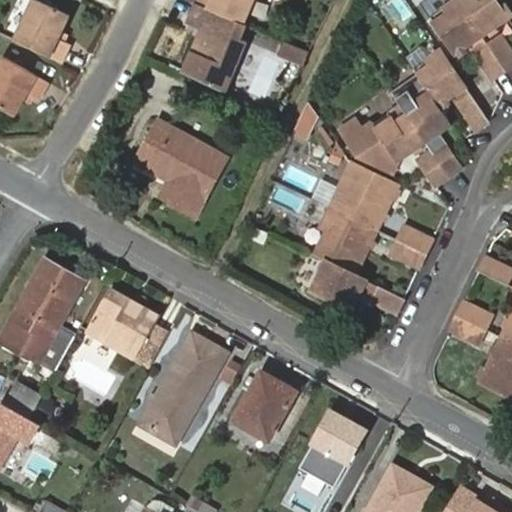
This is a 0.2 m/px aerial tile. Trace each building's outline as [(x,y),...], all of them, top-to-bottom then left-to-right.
[(24,0),(7,37),(55,60),(64,42),(57,39),(51,36),(54,30),(61,13),(35,0),(24,0)] [(234,36),(240,23),(235,20),(193,0),(190,0),(181,19),(189,24),(195,27),(191,35),(186,47),(227,66),(240,39),(234,36)] [(193,0),(235,20),(245,0),(193,0)] [(480,33),(457,0),(450,0),(441,6),(445,13),(433,20),(454,51),(480,33)] [(457,0),(480,33),(506,15),(496,0),(457,0)] [(445,13),(441,6),(429,15),(433,20),(445,13)] [(186,32),(191,35),(195,27),(189,24),(186,32)] [(51,36),(57,39),(60,33),(54,30),(51,36)] [(511,52),(500,35),(487,44),(504,68),(511,62),(511,52)] [(287,43),(281,60),(307,69),(313,52),(287,43)] [(504,68),(487,44),(474,53),(491,77),(504,68)] [(436,102),(464,84),(439,48),(412,66),(425,86),(430,92),(436,102)] [(249,92),(265,98),(280,61),(264,55),(249,92)] [(24,89),(30,91),(34,94),(43,76),(0,56),(0,108),(12,114),(21,96),(24,89)] [(425,86),(412,95),(417,102),(430,92),(425,86)] [(27,99),(30,91),(24,89),(21,96),(27,99)] [(398,104),(422,139),(449,122),(436,102),(430,92),(417,102),(412,95),(398,104)] [(487,119),(471,94),(458,103),(474,128),(487,119)] [(390,119),(376,128),(396,157),(422,139),(398,104),(385,112),(390,119)] [(295,134),(310,141),(323,113),(308,106),(295,134)] [(385,112),(371,121),(376,128),(390,119),(385,112)] [(167,173),(163,180),(156,194),(193,215),(224,157),(155,118),(135,154),(167,173)] [(450,152),(443,142),(430,151),(436,161),(450,152)] [(436,161),(430,151),(417,159),(424,169),(436,161)] [(450,152),(436,161),(424,169),(433,183),(459,166),(450,152)] [(131,162),(163,180),(167,173),(135,154),(131,162)] [(356,163),(349,160),(337,184),(344,187),(356,163)] [(374,227),(396,183),(356,163),(344,187),(337,184),(328,204),(374,227)] [(374,227),(328,204),(318,224),(325,227),(312,252),(352,271),(374,227)] [(325,227),(318,224),(305,249),(312,252),(325,227)] [(403,224),(396,238),(423,251),(430,237),(403,224)] [(396,238),(389,252),(416,265),(423,251),(396,238)] [(509,267),(482,254),(475,269),(502,282),(509,267)] [(352,271),(324,258),(309,287),(348,307),(363,277),(352,271)] [(59,327),(85,281),(46,259),(18,309),(20,310),(15,318),(14,317),(1,341),(43,364),(44,363),(57,370),(76,336),(59,327)] [(368,297),(394,310),(401,296),(374,283),(368,297)] [(151,365),(170,332),(156,324),(161,315),(142,304),(140,308),(129,303),(132,299),(111,287),(87,330),(151,365)] [(140,308),(142,304),(132,299),(129,303),(140,308)] [(461,299),(454,313),(481,326),(488,313),(461,299)] [(511,306),(498,335),(511,341),(511,306)] [(454,313),(447,327),(474,340),(481,326),(454,313)] [(176,443),(227,352),(192,332),(141,424),(176,443)] [(86,335),(67,376),(105,395),(116,374),(105,369),(115,348),(86,335)] [(511,341),(498,335),(476,380),(511,397),(511,341)] [(263,372),(236,420),(271,440),(298,392),(263,372)] [(19,380),(5,405),(30,419),(44,394),(19,380)] [(333,452),(350,462),(368,430),(333,410),(311,449),(329,459),(333,452)] [(0,467),(3,463),(19,435),(0,424),(0,467)] [(19,435),(3,463),(12,467),(28,440),(19,435)] [(405,483),(410,475),(394,466),(367,511),(418,511),(427,495),(405,483)] [(433,487),(410,475),(405,483),(427,495),(433,487)] [(509,511),(510,511),(497,504),(495,507),(478,497),(475,502),(458,491),(450,503),(444,511),(509,511)] [(192,497),(187,507),(197,511),(217,511),(218,511),(192,497)] [(174,511),(177,508),(161,499),(156,498),(149,504),(144,511),(174,511)] [(65,511),(46,501),(39,511),(65,511)]
